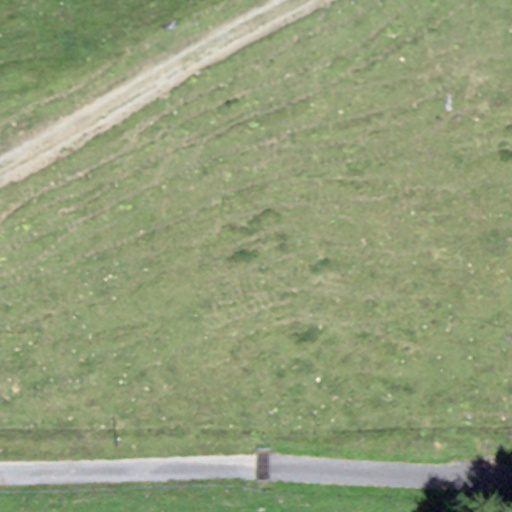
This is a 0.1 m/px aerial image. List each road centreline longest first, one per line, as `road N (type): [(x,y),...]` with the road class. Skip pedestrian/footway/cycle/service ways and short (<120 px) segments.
road 1 (unclassified): [(0,472),(320,469),(511,479)]
road 2 (track): [(306,0),(0,171)]
